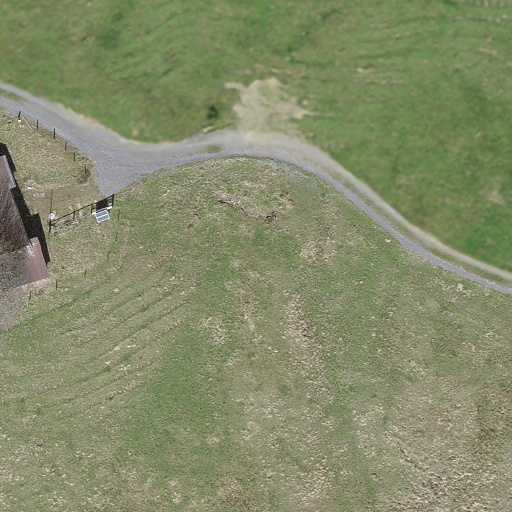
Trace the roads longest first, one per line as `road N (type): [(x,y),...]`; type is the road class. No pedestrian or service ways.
road 1 (track): [(511,285),(427,250),(304,157),(268,143),(122,155)]
road 2 (track): [(0,93),(122,155)]
